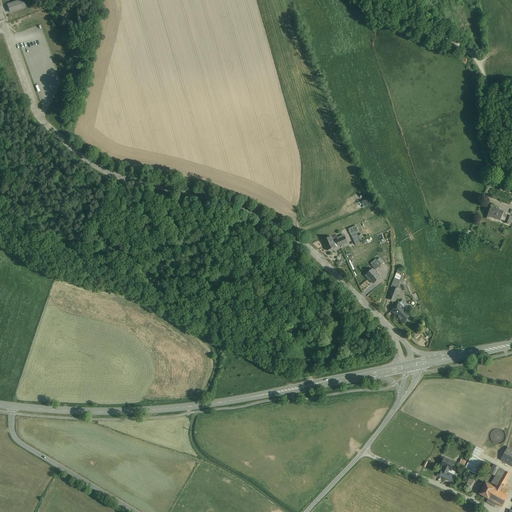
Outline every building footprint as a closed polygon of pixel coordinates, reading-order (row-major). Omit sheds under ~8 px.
[(23,0),(19,0),(7,5),(10,14),(26,8),(23,0)] [(352,195),(355,201),(366,196),(363,190),(352,195)] [(503,212),(491,207),(487,216),(499,221),(503,212)] [(361,242),(357,232),(359,231),(356,226),(354,227),(354,226),(349,229),(355,244),(361,242)] [(332,236),(323,240),(328,252),(337,248),(332,236)] [(345,237),(336,240),(339,247),(348,243),(345,237)] [(379,260),(372,265),(375,270),(382,265),(379,260)] [(373,268),(366,275),(374,284),(381,277),(373,268)] [(402,275),(397,273),(393,287),(397,288),(402,275)] [(393,287),(388,300),(396,303),(401,290),(393,287)] [(397,306),(391,311),(404,324),(410,318),(405,313),(407,310),(400,303),(397,306)] [(495,444),(498,444),(500,444),(503,442),(504,440),(505,438),(505,436),(504,433),(502,431),(500,430),(498,430),(495,430),(493,431),(492,433),(491,436),(491,438),(492,440),(493,442),(495,444)] [(476,447),(465,469),(477,475),(484,461),(478,458),(483,450),(476,447)] [(511,449),(508,447),(500,460),(511,466),(511,449)] [(454,463),(444,458),(440,466),(441,466),(436,477),(446,481),(449,473),(451,470),(454,463)] [(461,459),(458,467),(463,469),(466,462),(461,459)] [(494,465),(490,472),(495,475),(499,467),(494,465)] [(491,485),(485,483),(479,494),(503,508),(509,496),(501,491),(511,475),(500,469),(491,485)] [(457,477),(449,473),(446,481),(453,485),(457,477)]
